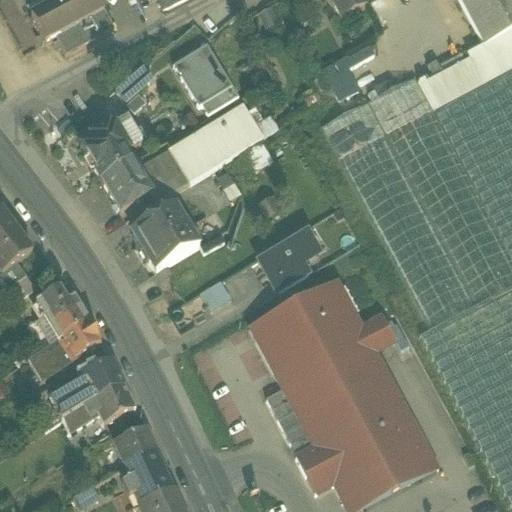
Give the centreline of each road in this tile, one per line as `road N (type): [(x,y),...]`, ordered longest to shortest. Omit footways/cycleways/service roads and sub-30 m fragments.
road 1 (tertiary): [(210,511),(105,304),(0,164)]
road 2 (unclassified): [(0,113),(211,0)]
road 3 (unknown): [(458,486),(403,378)]
